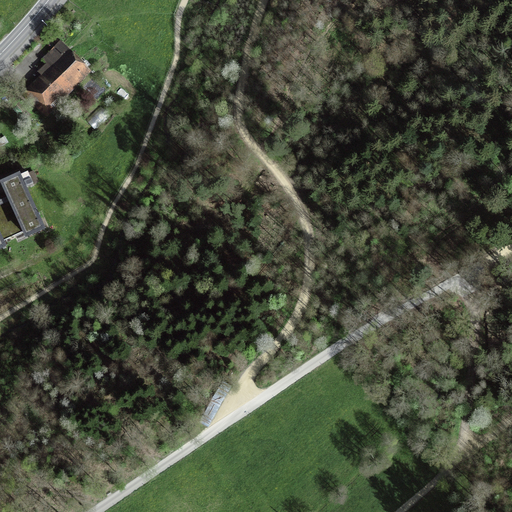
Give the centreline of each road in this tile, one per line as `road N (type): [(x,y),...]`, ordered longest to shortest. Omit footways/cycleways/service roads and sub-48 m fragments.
road 1 (track): [(241,411),(249,377),(291,326),(310,276),(296,197),(237,118),(263,0)]
road 2 (track): [(511,245),(337,345),(241,411)]
road 3 (track): [(464,453),(472,268)]
road 4 (residential): [(90,511),(241,411)]
road 5 (track): [(400,511),(511,416)]
